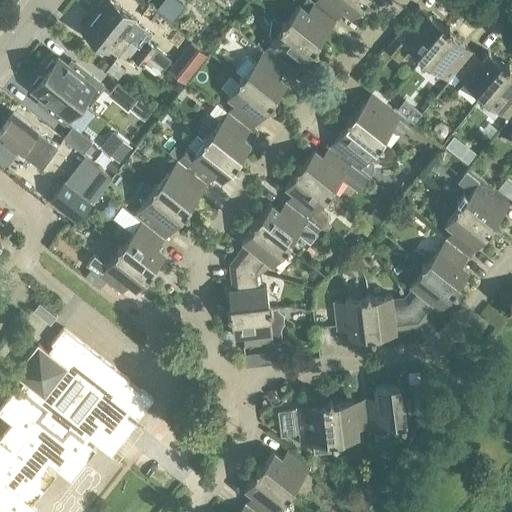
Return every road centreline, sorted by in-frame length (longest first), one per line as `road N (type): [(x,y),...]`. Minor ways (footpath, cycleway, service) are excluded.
road 1 (residential): [(205,308),(200,259),(405,0)]
road 2 (residential): [(245,379),(429,355),(511,259)]
road 3 (residential): [(193,511),(252,435),(245,379)]
